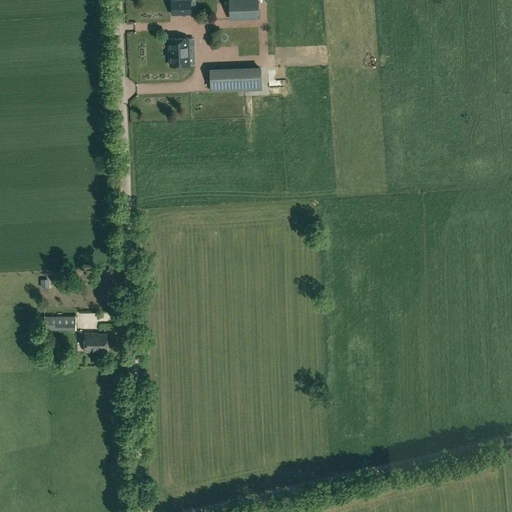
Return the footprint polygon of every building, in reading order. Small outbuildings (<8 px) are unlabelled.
[(172,14),(191,13),(190,12),(190,0),(176,0),(171,0),(171,1),(172,1),(172,14)] [(257,0),(229,0),(230,18),(258,17),(257,0)] [(189,64),(188,39),(188,38),(169,38),(169,49),(169,50),(170,54),(169,54),(169,55),(170,55),(170,65),(189,64)] [(210,68),(210,70),(211,90),(261,88),(260,68),(260,66),(210,68)] [(44,316),(44,329),(75,329),(75,316),(44,316)] [(97,350),(107,350),(107,334),(94,334),(94,333),(85,333),(85,351),(97,351),(97,350)]
